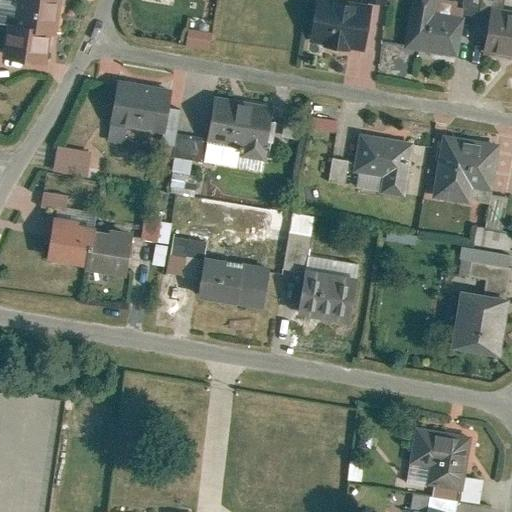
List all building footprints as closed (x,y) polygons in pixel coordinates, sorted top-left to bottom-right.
[(21,0),(17,28),(58,34),(62,0),(21,0)] [(360,0),(360,6),(384,9),(385,0),(360,0)] [(409,0),(401,52),(454,60),(460,22),(433,18),(435,0),(409,0)] [(463,0),(461,18),(487,22),(481,59),(511,64),(511,22),(501,21),(504,0),(463,0)] [(369,14),(315,4),(307,47),(361,56),(369,14)] [(58,34),(17,28),(12,59),(53,65),(58,34)] [(210,37),(187,33),(184,50),(207,54),(210,37)] [(162,139),(170,94),(118,85),(110,130),(162,139)] [(262,166),(270,113),(215,104),(207,147),(238,152),(236,161),(262,166)] [(161,147),(173,149),(180,112),(168,110),(161,147)] [(336,124),(313,120),(311,133),(334,137),(336,124)] [(176,137),(172,160),(200,166),(204,143),(176,137)] [(411,147),(358,138),(352,176),(380,181),(378,197),(402,201),(411,147)] [(498,150),(441,140),(430,201),(467,208),(470,193),(489,196),(498,150)] [(90,156),(57,151),(52,177),(86,182),(90,156)] [(343,188),(347,165),(330,162),(326,185),(343,188)] [(66,200),(42,195),(39,212),(63,216),(66,200)] [(490,199),(483,232),(501,235),(508,202),(490,199)] [(173,224),(154,220),(150,239),(169,243),(173,224)] [(91,238),(92,235),(75,233),(75,228),(49,224),(42,267),(85,274),(91,238)] [(483,232),(475,231),(471,249),(507,255),(510,237),(501,235),(483,232)] [(85,278),(122,284),(129,240),(107,237),(106,240),(91,238),(85,274),(85,278)] [(172,241),(166,278),(199,283),(202,263),(204,246),(172,241)] [(509,260),(460,252),(458,263),(507,271),(509,260)] [(268,273),(202,263),(199,283),(195,304),(261,314),(268,273)] [(354,285),(303,277),(296,324),(347,332),(354,285)] [(447,356),(496,365),(507,305),(458,297),(447,356)] [(470,442),(415,432),(408,467),(427,470),(424,489),(432,491),(431,501),(458,505),(470,442)] [(429,501),(427,511),(454,511),(456,505),(429,501)]
